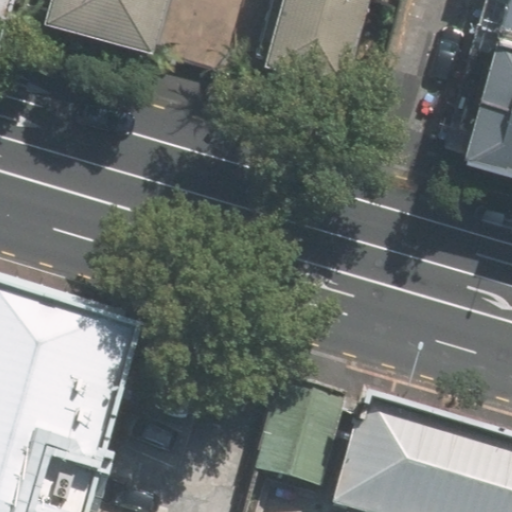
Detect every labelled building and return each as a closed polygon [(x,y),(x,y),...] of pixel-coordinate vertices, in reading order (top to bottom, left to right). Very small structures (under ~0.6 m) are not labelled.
[(359,0),(251,0),(244,26),(345,52),(359,0)] [(511,0),(506,0),(494,46),(511,51),(511,0)] [(511,51),(494,46),(488,46),(455,168),(511,183),(511,51)] [(137,332),(0,292),(0,511),(87,511),(106,453),(137,332)] [(326,492),(350,405),(275,385),(252,472),(326,492)] [(511,511),(511,441),(360,398),(330,504),(355,511),(511,511)]
